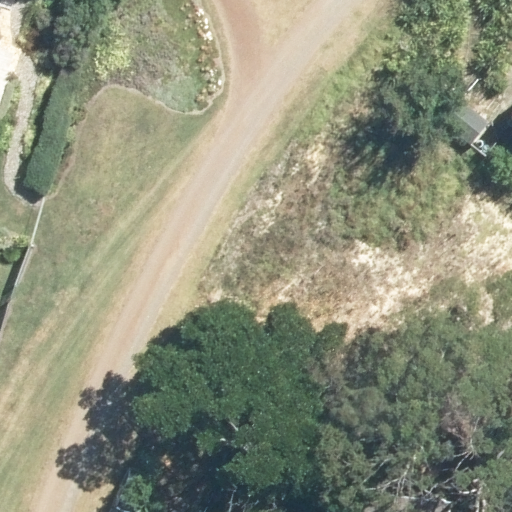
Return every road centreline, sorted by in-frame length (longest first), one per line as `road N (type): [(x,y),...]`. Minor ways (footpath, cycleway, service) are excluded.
road 1 (unclassified): [(55,511),(239,124)]
road 2 (unclassified): [(239,124),(346,0)]
road 3 (unclassified): [(239,124),(244,21),(235,0)]
